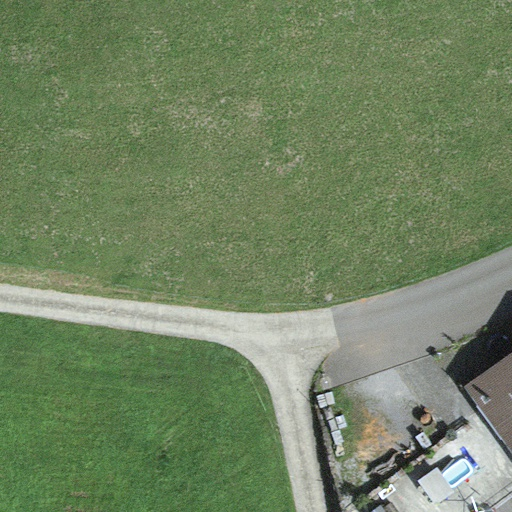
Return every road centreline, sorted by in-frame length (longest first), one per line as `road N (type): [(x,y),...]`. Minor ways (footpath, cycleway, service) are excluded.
road 1 (track): [(0,294),(290,335),(371,323),(511,255)]
road 2 (unclassified): [(290,335),(318,511)]
